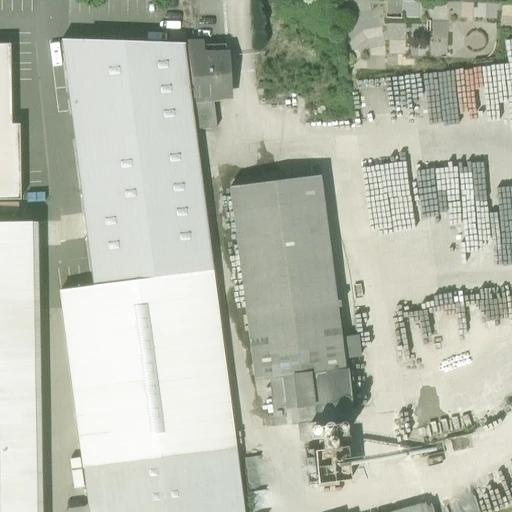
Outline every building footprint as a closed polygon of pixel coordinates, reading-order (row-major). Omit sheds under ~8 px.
[(212,273),(194,132),(191,105),(183,47),(62,43),(94,288),(212,273)] [(0,45),(0,201),(20,201),(19,126),(11,126),(10,46),(0,45)] [(188,47),(194,100),(230,97),(226,48),(226,46),(188,47)] [(214,103),(191,105),(194,132),(217,129),(214,103)] [(271,381),(277,427),(298,425),(320,422),(344,418),(352,417),(347,372),(338,296),(334,296),(319,178),(230,189),(255,383),(271,381)] [(0,225),(0,511),(40,511),(36,225),(0,225)] [(243,511),(212,273),(94,288),(60,292),(88,511),(243,511)] [(353,358),(354,383),(369,382),(368,367),(359,367),(359,358),(353,358)] [(322,452),(347,449),(344,418),(320,422),(298,425),(300,443),(320,441),(322,452)] [(315,453),(318,485),(350,481),(347,449),(322,452),(315,453)]
